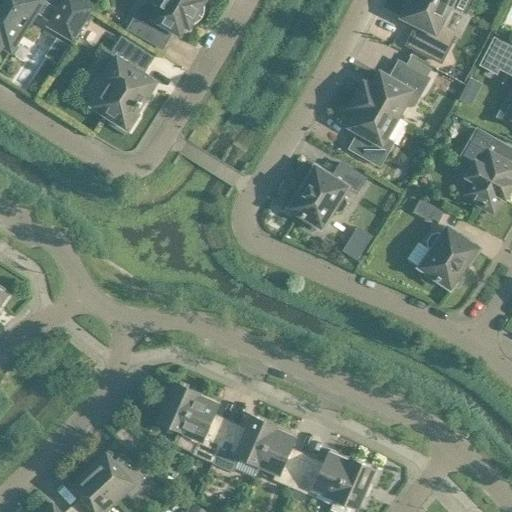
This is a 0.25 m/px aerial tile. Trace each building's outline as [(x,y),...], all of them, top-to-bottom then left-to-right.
[(11,49),(22,32),(35,11),(50,21),(48,24),(72,39),(91,8),(78,0),(65,0),(59,10),(42,0),(0,0),(0,45),(2,43),(11,49)] [(201,16),(173,0),(163,0),(158,9),(149,4),(141,6),(129,28),(142,36),(160,46),(166,34),(169,36),(173,29),(174,30),(180,33),(183,28),(185,24),(189,27),(191,24),(193,23),(196,21),(198,20),(200,18),(201,16)] [(173,0),(201,16),(202,13),(203,10),(203,6),(203,3),(204,0),(173,0)] [(454,8),(438,0),(411,0),(403,17),(406,19),(420,26),(417,33),(413,31),(407,45),(441,62),(456,33),(444,28),(454,8)] [(438,0),(454,8),(458,0),(438,0)] [(156,82),(148,77),(144,74),(136,69),(147,53),(122,38),(112,54),(105,49),(91,70),(108,81),(99,96),(93,105),(104,113),(112,118),(111,121),(127,132),(138,115),(136,113),(148,94),(156,82)] [(511,49),(494,39),(480,65),(497,74),(500,69),(511,75),(511,49)] [(429,78),(417,71),(399,61),(390,78),(381,73),(372,87),(365,82),(358,95),(397,117),(404,105),(409,108),(413,107),(429,78)] [(470,78),(459,100),(470,105),(481,84),(470,78)] [(386,138),(397,117),(358,95),(350,107),(358,112),(350,126),(360,132),(350,148),(380,165),(393,142),(386,138)] [(511,181),(509,180),(511,175),(511,165),(510,164),(511,160),(511,150),(476,130),(464,152),(471,156),(468,160),(474,164),(467,177),(472,180),(464,194),(471,199),(494,211),(502,197),(505,199),(511,187),(511,181)] [(365,178),(358,173),(341,163),(333,176),(316,165),(299,192),(294,192),(289,200),(291,204),(289,207),(306,218),(304,220),(304,224),(306,227),(309,229),(313,229),(316,228),(318,225),(322,228),(334,209),(337,211),(343,210),(347,203),(346,198),(342,196),(348,187),(356,192),(365,178)] [(415,212),(437,224),(444,212),(422,200),(415,212)] [(480,248),(463,237),(448,226),(440,238),(434,234),(429,241),(429,246),(432,249),(419,267),(423,269),(421,272),(421,275),(421,278),(423,280),(425,282),(428,283),(431,283),(433,283),(437,279),(451,289),(454,286),(458,286),(464,278),(462,274),(480,248)] [(182,430),(198,392),(177,383),(171,395),(166,393),(160,406),(165,409),(160,421),(182,430)] [(213,399),(198,392),(182,430),(176,445),(193,453),(193,454),(213,463),(217,454),(229,426),(212,419),(218,405),(212,402),(213,399)] [(258,464),(275,426),(254,417),(246,434),(229,426),(217,454),(213,463),(233,472),(237,463),(240,456),(258,464)] [(290,433),(275,426),(258,464),(277,472),(274,479),(294,488),(306,460),(289,452),(295,439),(289,436),(290,433)] [(147,447),(128,428),(119,437),(138,456),(147,447)] [(88,470),(116,500),(125,492),(131,499),(157,476),(142,459),(135,465),(126,456),(117,465),(107,453),(88,470)] [(335,497),(352,460),(337,453),(335,456),(329,454),(323,467),(306,460),(294,488),(292,492),(292,497),(302,501),(306,497),(307,494),(314,497),(317,489),(335,497)] [(368,481),(373,469),(352,460),(335,497),(357,507),(362,495),(368,497),(374,484),(368,481)] [(102,511),(116,500),(88,470),(70,487),(86,504),(77,511),(76,511),(102,511)] [(60,511),(52,503),(42,511),(76,511),(77,511),(76,511),(60,511)]
